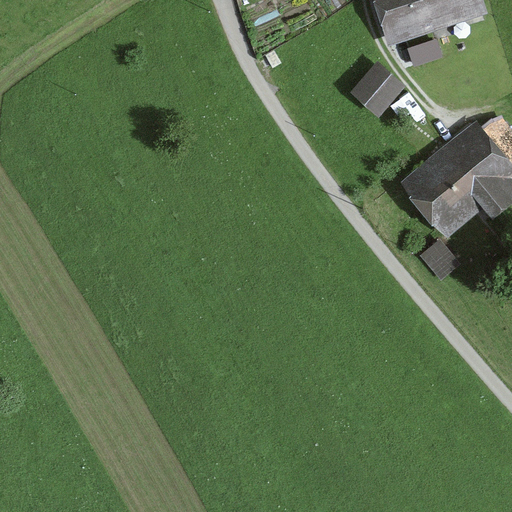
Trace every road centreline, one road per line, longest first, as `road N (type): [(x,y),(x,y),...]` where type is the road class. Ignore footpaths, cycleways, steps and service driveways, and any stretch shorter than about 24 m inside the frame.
road 1 (track): [(224,0),(279,118),(511,404)]
road 2 (track): [(369,0),(400,70),(443,119)]
